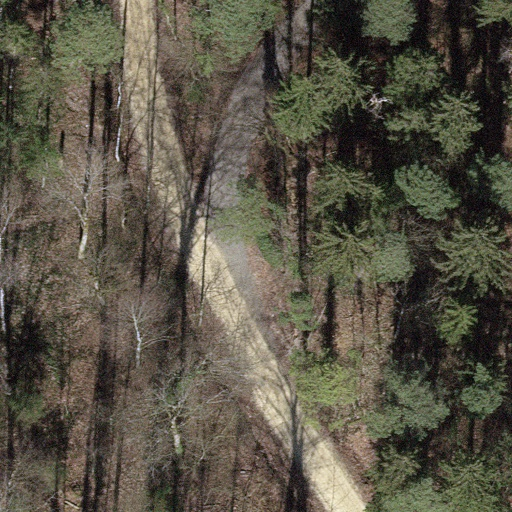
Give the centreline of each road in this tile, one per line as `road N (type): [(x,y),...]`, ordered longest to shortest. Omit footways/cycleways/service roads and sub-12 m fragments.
road 1 (track): [(354,511),(206,274),(158,133),(130,0)]
road 2 (track): [(206,274),(245,113),(320,0)]
